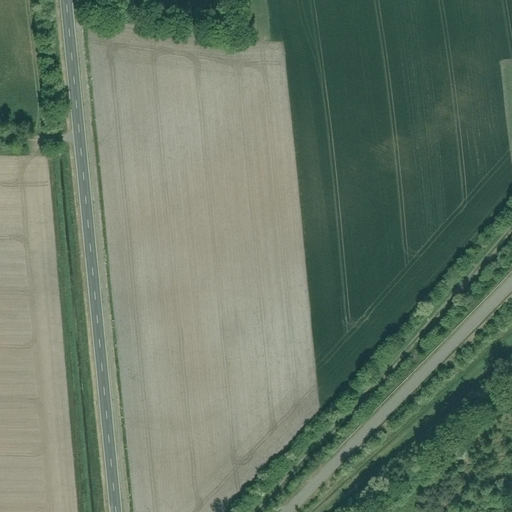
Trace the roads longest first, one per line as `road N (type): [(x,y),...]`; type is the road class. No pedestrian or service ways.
road 1 (tertiary): [(113,511),(64,0)]
road 2 (unclassified): [(511,281),(283,511)]
